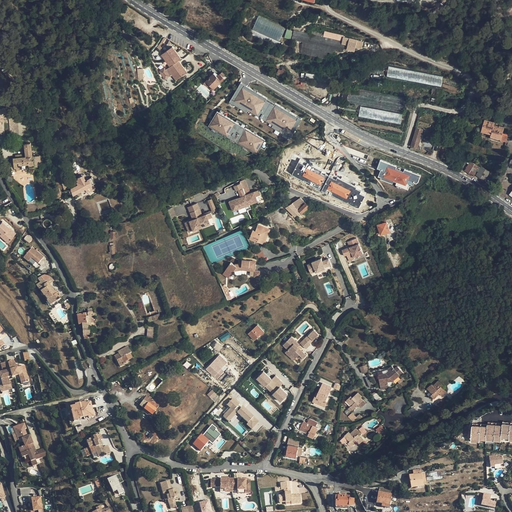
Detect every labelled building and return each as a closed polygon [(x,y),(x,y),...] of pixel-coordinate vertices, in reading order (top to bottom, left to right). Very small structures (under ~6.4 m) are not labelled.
[(258,16),(252,31),(280,41),(285,27),(258,16)] [(287,29),(284,37),(290,39),(293,31),(287,29)] [(303,42),(300,53),(326,59),(347,52),(348,46),(350,38),(325,31),(323,37),(294,30),(292,40),(303,42)] [(365,41),(350,38),(348,46),(349,46),(348,51),(354,51),(355,45),(363,47),(365,41)] [(182,58),(173,46),(162,54),(171,66),(166,69),(165,67),(160,71),(166,80),(173,74),(177,80),(188,72),(179,60),(182,58)] [(443,76),(389,66),(387,77),(441,87),(443,76)] [(204,83),(212,91),(224,79),(220,74),(217,77),(214,73),(204,83)] [(260,112),(268,98),(245,84),(237,98),(260,112)] [(201,85),(197,90),(206,97),(210,92),(201,85)] [(292,131),(300,117),(277,103),(269,118),(292,131)] [(403,113),(362,106),(360,117),(401,124),(403,113)] [(229,134),(237,120),(220,110),(212,124),(229,134)] [(484,120),(481,131),(491,134),(491,136),(501,139),(503,133),(504,128),(499,126),(498,127),(494,126),(494,125),(495,123),(484,120)] [(259,152),(267,138),(248,127),(240,141),(259,152)] [(416,128),(411,146),(417,148),(423,130),(416,128)] [(32,156),(31,143),(24,143),(25,150),(26,156),(13,158),(14,167),(19,167),(19,164),(28,164),(29,164),(34,164),(33,156),(32,156)] [(417,184),(420,176),(395,169),(396,166),(379,161),(377,169),(380,170),(377,179),(392,183),(393,182),(406,186),(408,181),(417,184)] [(470,161),(464,170),(474,176),(479,166),(470,161)] [(321,185),(325,176),(297,164),(293,174),(299,177),(300,176),(321,185)] [(481,166),(476,175),(485,180),(490,171),(481,166)] [(72,194),(73,195),(85,188),(87,191),(90,190),(90,191),(96,188),(93,184),(95,183),(92,176),(86,180),(83,175),(78,177),(78,179),(81,183),(79,184),(75,186),(71,189),(72,194)] [(241,181),(234,184),(236,189),(238,188),(243,187),(241,181)] [(248,185),(243,187),(249,203),(258,200),(256,195),(260,193),(258,189),(250,192),(248,185)] [(249,203),(243,187),(238,188),(241,195),(229,200),(233,209),(249,203)] [(297,208),(299,210),(306,202),(301,197),(297,198),(292,203),(297,208)] [(207,201),(211,212),(216,211),(212,199),(207,201)] [(197,201),(192,203),(195,211),(200,209),(197,201)] [(302,213),(310,205),(306,202),(299,210),(302,213)] [(249,203),(233,209),(235,214),(251,208),(249,203)] [(297,208),(292,203),(289,205),(293,210),(292,210),(293,211),(297,208)] [(167,210),(171,219),(177,217),(173,207),(167,210)] [(200,209),(195,211),(201,227),(210,224),(208,219),(212,217),(210,213),(203,216),(200,209)] [(195,211),(191,212),(193,219),(182,224),(185,233),(201,227),(195,211)] [(48,219),(46,219),(44,220),(43,221),(43,223),(43,225),(44,226),(45,227),(47,228),(49,227),(50,226),(51,225),(51,222),(51,221),(49,220),(48,219)] [(372,226),(376,236),(378,235),(390,231),(387,221),(386,221),(375,225),(372,226)] [(8,243),(15,235),(11,233),(13,231),(6,225),(0,231),(4,234),(1,237),(8,243)] [(253,230),(249,238),(262,243),(268,230),(258,226),(256,231),(253,230)] [(268,230),(262,243),(265,244),(271,229),(269,228),(268,230)] [(349,248),(342,249),(344,257),(347,256),(348,260),(362,256),(357,239),(347,241),(349,248)] [(32,248),(24,258),(28,262),(31,258),(38,264),(44,257),(37,252),(35,250),(32,248)] [(255,253),(258,260),(265,257),(262,250),(255,253)] [(321,258),(306,265),(310,274),(315,272),(316,274),(332,267),(328,258),(322,261),(321,258)] [(242,269),(255,270),(256,261),(242,259),(241,260),(241,261),(238,262),(239,263),(233,264),(231,262),(225,271),(231,275),(234,271),(242,269)] [(40,282),(36,285),(44,297),(45,296),(48,300),(49,299),(52,304),(61,298),(58,293),(56,294),(54,292),(49,284),(48,283),(53,279),(51,277),(49,276),(47,275),(45,275),(38,279),(40,282)] [(308,291),(302,295),(304,300),(311,297),(308,291)] [(78,325),(82,325),(83,336),(87,336),(90,335),(89,333),(89,328),(89,324),(94,324),(93,316),(95,316),(95,313),(92,313),(88,313),(88,314),(80,315),(77,315),(78,325)] [(40,332),(43,330),(36,318),(33,321),(40,332)] [(155,326),(148,325),(146,338),(154,339),(155,326)] [(264,332),(257,325),(248,333),(254,340),(260,334),(261,335),(264,332)] [(350,331),(344,326),(339,333),(346,337),(350,331)] [(318,334),(313,329),(308,335),(313,340),(318,334)] [(291,337),(283,345),(288,350),(285,352),(290,357),(291,355),(295,358),(299,355),(303,359),(306,355),(300,349),(297,347),(298,346),(299,345),(291,337)] [(305,338),(300,343),(306,349),(311,344),(310,343),(305,338)] [(216,350),(220,345),(216,340),(211,345),(216,350)] [(120,367),(128,362),(128,361),(132,359),(129,354),(131,353),(128,346),(118,352),(119,354),(114,356),(120,367)] [(220,355),(206,369),(213,376),(214,375),(217,378),(224,371),(221,368),(227,362),(220,355)] [(10,370),(20,367),(19,364),(16,365),(14,360),(8,362),(10,370)] [(3,371),(10,370),(8,362),(8,361),(1,363),(3,371)] [(29,381),(24,365),(20,367),(10,370),(3,371),(0,372),(0,376),(3,386),(10,384),(8,377),(12,375),(12,376),(19,374),(22,383),(29,381)] [(366,365),(360,367),(363,373),(368,371),(366,365)] [(394,368),(390,371),(387,374),(383,374),(379,375),(381,389),(388,388),(387,382),(393,381),(399,375),(395,369),(394,368)] [(264,371),(255,379),(264,388),(266,386),(273,394),(272,395),(280,402),(288,395),(280,387),(284,383),(276,375),(272,379),(264,371)] [(432,384),(427,388),(432,394),(430,396),(434,399),(440,394),(442,396),(446,391),(441,386),(443,384),(439,380),(433,385),(432,384)] [(327,402),(328,401),(326,400),(327,397),(332,387),(323,383),(317,397),(315,396),(312,402),(325,407),(327,402)] [(212,389),(207,394),(211,399),(217,394),(212,389)] [(348,409),(351,412),(359,405),(362,407),(367,403),(361,397),(363,396),(359,392),(353,397),(351,396),(346,401),(351,406),(348,409)] [(378,392),(372,395),(376,401),(382,398),(378,392)] [(139,406),(144,410),(152,415),(154,413),(159,406),(147,397),(139,406)] [(231,408),(224,415),(229,420),(237,411),(234,409),(240,404),(233,397),(227,404),(231,408)] [(70,408),(74,422),(79,421),(79,419),(84,418),(88,417),(88,418),(94,417),(90,402),(86,404),(85,403),(75,405),(75,406),(70,408)] [(438,402),(428,407),(431,412),(441,407),(438,402)] [(243,405),(237,411),(248,422),(246,424),(252,429),(259,421),(243,405)] [(352,413),(348,416),(353,422),(357,418),(352,413)] [(308,422),(304,421),(300,430),(301,430),(299,433),(307,437),(308,436),(313,438),(318,428),(316,427),(318,422),(309,419),(308,422)] [(511,422),(508,421),(507,427),(503,427),(502,436),(510,437),(511,428),(511,422)] [(478,428),(478,422),(474,422),(472,439),(480,440),(480,438),(481,429),(478,428)] [(487,439),(495,439),(496,422),(492,422),(492,428),(488,428),(488,430),(487,439)] [(501,427),(501,425),(501,423),(496,422),(495,439),(502,440),(502,436),(503,427),(501,427)] [(16,434),(18,441),(22,439),(25,446),(19,448),(22,457),(24,457),(26,461),(30,460),(33,466),(37,465),(35,460),(48,455),(46,447),(36,451),(30,436),(28,436),(25,429),(27,429),(24,423),(13,427),(16,434)] [(213,423),(203,434),(209,439),(213,443),(221,434),(216,430),(218,428),(213,423)] [(347,439),(348,439),(350,442),(348,443),(351,447),(357,442),(359,444),(364,440),(359,435),(361,433),(356,428),(350,433),(349,431),(344,436),(347,439)] [(202,433),(192,444),(200,450),(209,439),(203,434),(202,433)] [(98,457),(106,453),(107,455),(111,453),(107,446),(102,448),(101,445),(102,445),(100,441),(102,440),(99,434),(92,437),(93,439),(91,440),(90,439),(89,440),(87,441),(89,447),(95,444),(96,447),(94,448),(98,457)] [(300,441),(290,437),(288,444),(289,444),(287,455),(296,457),(297,455),(301,456),(302,447),(302,446),(300,445),(300,447),(299,447),(300,441)] [(94,458),(98,457),(94,448),(96,447),(95,444),(89,447),(94,458)] [(84,457),(90,455),(88,448),(81,450),(84,457)] [(495,458),(488,458),(489,468),(494,468),(494,466),(502,465),(501,458),(495,458)] [(38,463),(43,474),(47,472),(43,462),(38,463)] [(423,486),(421,474),(413,476),(409,476),(411,487),(419,486),(419,488),(423,487),(423,486)] [(107,479),(112,492),(115,490),(117,495),(123,492),(116,475),(107,479)] [(222,480),(214,480),(214,488),(218,489),(218,493),(223,493),(223,490),(231,491),(231,481),(226,481),(222,480)] [(160,483),(163,493),(166,493),(168,500),(169,504),(175,503),(174,500),(178,499),(176,490),(172,491),(169,481),(160,483)] [(236,491),(236,492),(244,492),(244,495),(249,495),(249,482),(244,482),(240,482),(236,482),(236,481),(231,481),(231,491),(236,491)] [(279,490),(278,490),(278,492),(282,491),(283,497),(276,498),(277,504),(284,503),(289,503),(290,505),(299,504),(298,496),(288,497),(286,483),(278,484),(279,490)] [(392,494),(378,492),(376,504),(382,505),(382,507),(389,509),(392,494)] [(493,496),(485,494),(483,506),(496,510),(498,504),(492,502),(493,496)] [(42,497),(33,497),(33,510),(43,509),(42,497)] [(350,497),(345,497),(341,497),(335,497),(335,507),(349,508),(349,507),(354,507),(354,500),(349,499),(350,497)] [(209,499),(199,501),(202,511),(210,511),(212,511),(209,499)]
